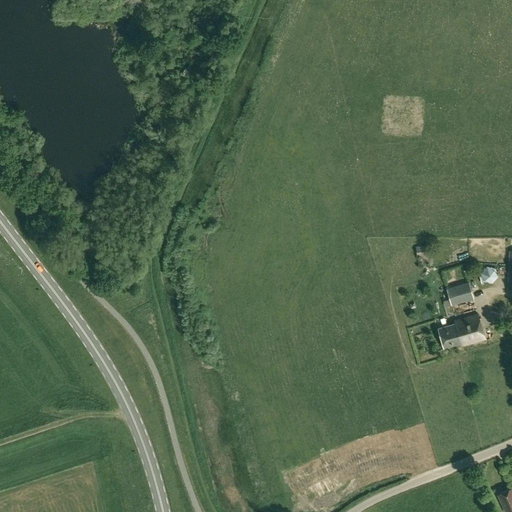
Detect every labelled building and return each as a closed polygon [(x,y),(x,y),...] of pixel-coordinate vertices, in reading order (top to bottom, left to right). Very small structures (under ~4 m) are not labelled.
[(421,249),(421,256),(427,256),(427,262),(434,262),(433,248),(421,249)] [(498,267),(484,271),(488,282),(502,278),(498,267)] [(469,282),(448,288),(452,304),(474,298),(469,282)] [(488,297),(487,291),(480,291),(480,282),(475,282),(476,297),(488,297)] [(486,338),(479,314),(455,321),(455,323),(439,328),(445,348),(461,343),(462,345),(486,338)] [(509,511),(511,510),(511,488),(500,494),(508,511),(509,511)]
